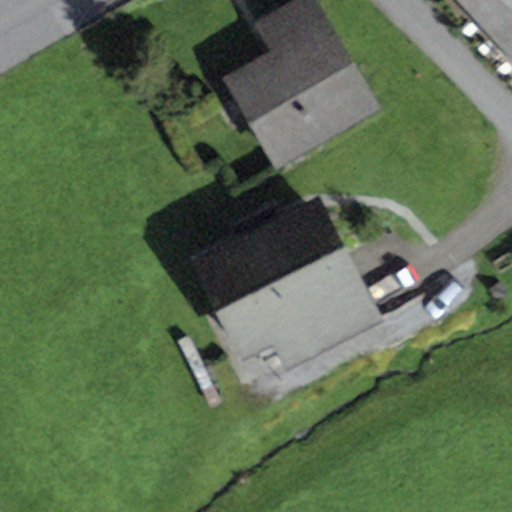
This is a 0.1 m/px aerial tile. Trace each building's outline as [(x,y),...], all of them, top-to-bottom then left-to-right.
[(307,0),(305,0),(259,26),(276,57),(325,29),(307,0)] [(511,0),(479,0),(483,4),(460,25),(503,73),(511,65),(511,0)] [(511,65),(503,73),(460,25),(459,26),(511,86),(511,65)] [(229,84),(274,162),(370,107),(325,29),(276,57),(229,84)] [(314,211),(279,228),(272,213),(239,230),(247,245),(209,264),(220,286),(237,319),(228,324),(241,349),(274,332),(354,292),(355,291),(314,211)] [(228,324),(237,319),(220,286),(211,290),(228,324)] [(289,360),(327,340),(368,319),(354,292),(274,332),(289,360)]
